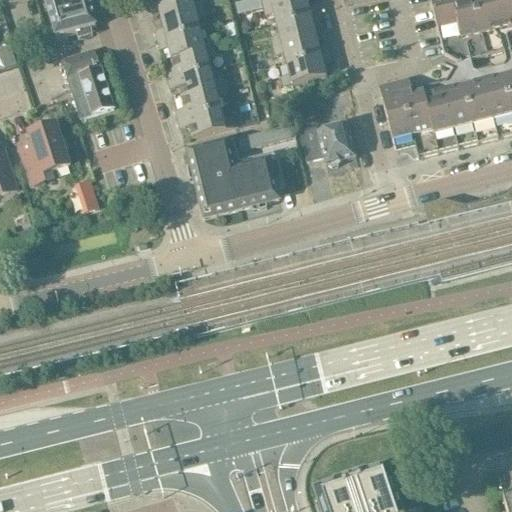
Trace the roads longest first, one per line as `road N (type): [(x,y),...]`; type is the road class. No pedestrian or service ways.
road 1 (primary): [(511,319),(210,394)]
road 2 (tertiary): [(187,259),(109,0)]
road 3 (primary): [(0,506),(210,449)]
road 4 (primary): [(210,394),(0,444)]
road 5 (residential): [(390,203),(331,0)]
road 6 (tertiary): [(187,259),(390,203)]
road 7 (primary): [(321,421),(511,373)]
road 8 (tertiary): [(0,305),(187,259)]
road 9 (tertiary): [(390,203),(511,172)]
